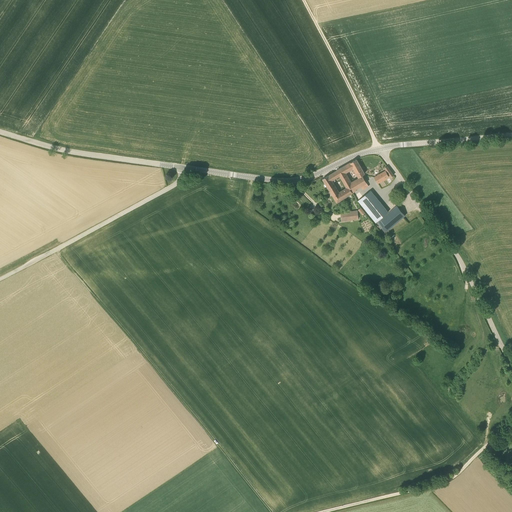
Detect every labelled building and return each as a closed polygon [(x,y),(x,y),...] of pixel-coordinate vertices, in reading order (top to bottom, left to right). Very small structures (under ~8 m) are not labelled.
[(356,159),(342,167),(345,173),(354,167),(360,177),(365,174),(356,159)] [(393,175),(387,166),(384,168),(391,177),(393,175)] [(347,187),(349,186),(352,185),(351,183),(345,173),(342,167),(337,170),(340,175),(347,187)] [(345,200),(343,198),(346,196),(352,193),(352,192),(349,186),(347,187),(340,175),(337,170),(330,174),(334,182),(335,181),(334,179),(339,176),(346,187),(340,191),(343,198),(346,203),(349,201),(348,198),(345,200)] [(385,170),(374,176),(378,183),(389,177),(385,170)] [(323,179),(330,191),(332,190),(333,192),(337,189),(333,182),(334,182),(330,174),(323,179)] [(363,176),(351,183),(352,185),(349,186),(352,192),(358,189),(357,187),(361,185),(363,189),(369,186),(363,176)] [(332,190),(330,191),(337,202),(343,198),(340,191),(339,191),(337,189),(333,192),(332,190)] [(358,200),(376,222),(388,212),(370,190),(358,200)] [(405,215),(397,206),(379,222),(387,231),(405,215)] [(340,213),(341,222),(358,219),(357,210),(340,213)]
